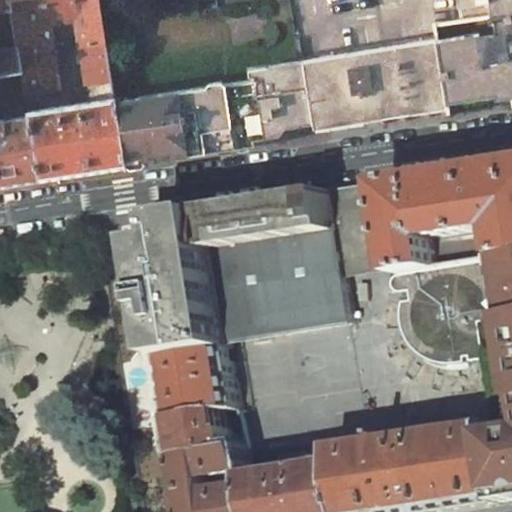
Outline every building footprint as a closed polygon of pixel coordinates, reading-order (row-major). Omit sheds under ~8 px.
[(0,0),(0,74),(9,72),(21,71),(18,52),(18,48),(0,50),(0,10),(11,8),(9,0),(0,0)] [(9,0),(11,8),(18,48),(18,52),(52,47),(52,44),(79,40),(86,83),(90,83),(111,80),(97,0),(9,0)] [(511,0),(458,0),(459,4),(484,0),(485,6),(490,6),(492,15),(511,12),(511,0)] [(479,33),(437,39),(446,101),(510,91),(511,104),(511,103),(511,12),(492,15),(493,20),(494,33),(479,36),(479,33)] [(492,15),(473,18),(474,26),(489,24),(488,20),(493,20),(492,15)] [(347,53),(303,60),(313,123),(446,101),(437,39),(365,50),(366,52),(347,55),(347,53)] [(52,47),(18,52),(21,71),(25,93),(59,88),(52,47)] [(163,110),(170,159),(216,151),(215,145),(278,135),(283,128),(313,123),(303,60),(249,70),(251,80),(161,94),(163,110)] [(9,72),(0,74),(0,91),(11,90),(9,72)] [(92,101),(28,112),(28,115),(38,179),(125,165),(116,117),(114,101),(111,80),(90,83),(92,101)] [(116,117),(125,165),(170,159),(163,110),(161,94),(114,101),(116,117)] [(0,185),(38,179),(28,115),(2,119),(1,117),(0,117),(0,185)] [(438,269),(511,257),(511,164),(392,183),(406,270),(406,274),(416,273),(438,269)] [(392,183),(371,186),(380,245),(346,250),(351,279),(406,270),(392,183)] [(371,186),(172,217),(175,238),(155,242),(157,254),(158,264),(165,311),(173,359),(235,348),(237,348),(236,343),(358,325),(351,279),(346,250),(380,245),(371,186)] [(511,319),(511,257),(438,269),(416,273),(406,274),(401,276),(399,279),(396,284),(396,288),(400,293),(404,294),(407,294),(404,308),(404,319),(405,327),(408,336),(416,348),(425,357),(436,363),(445,366),(454,366),(462,366),(477,363),(489,361),(483,324),(511,319)] [(235,348),(173,359),(183,420),(224,413),(243,410),(244,410),(235,348)] [(112,420),(132,417),(129,401),(109,404),(112,420)] [(224,413),(183,420),(189,460),(241,450),(237,431),(232,432),(231,426),(226,427),(224,413)] [(346,431),(340,432),(346,465),(353,511),(459,511),(509,504),(500,436),(498,422),(397,438),(396,435),(390,436),(390,439),(348,446),(346,431)] [(511,434),(500,436),(509,504),(511,503),(511,434)] [(241,450),(189,460),(197,511),(263,511),(259,486),(220,492),(219,481),(256,475),(251,448),(241,450)] [(289,474),(257,478),(259,486),(263,511),(353,511),(346,465),(317,469),(315,455),(287,459),(289,474)]
